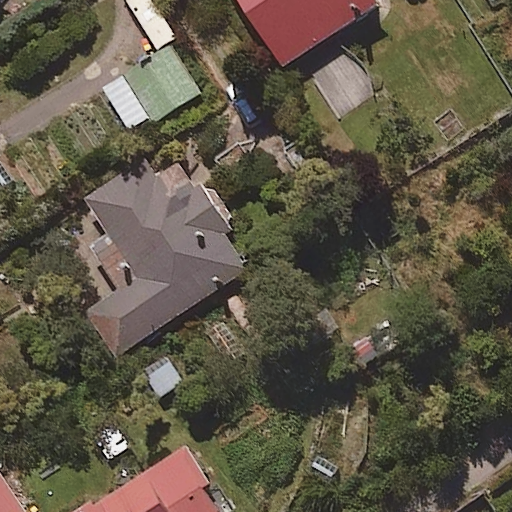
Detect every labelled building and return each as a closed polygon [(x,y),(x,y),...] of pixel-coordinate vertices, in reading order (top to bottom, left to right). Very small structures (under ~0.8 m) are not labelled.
[(245,0),(287,65),(385,2),(383,0),(245,0)] [(203,92),(173,46),(104,91),(133,137),(203,92)] [(128,348),(255,275),(231,233),(237,230),(208,180),(198,186),(187,166),(161,180),(149,159),(89,194),(117,242),(99,252),(123,294),(104,305),(128,348)] [(215,481),(192,445),(87,511),(225,511),(208,485),(215,481)] [(0,511),(29,511),(0,468),(0,511)]
